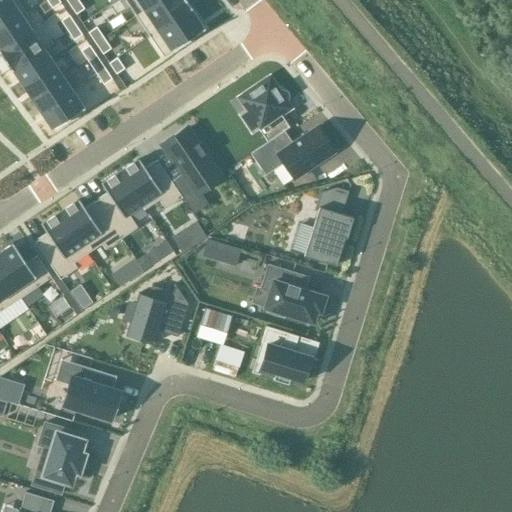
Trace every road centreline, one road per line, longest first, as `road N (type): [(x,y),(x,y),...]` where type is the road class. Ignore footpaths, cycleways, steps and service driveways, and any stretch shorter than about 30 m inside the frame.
road 1 (residential): [(108,511),(138,438),(173,383),(311,416),(334,391),(398,174),(274,31)]
road 2 (track): [(161,511),(181,473),(200,458),(229,459),(315,496),(336,497),(434,229),(459,222),(511,275)]
road 3 (residential): [(0,215),(274,31)]
road 4 (unclassified): [(341,0),(511,197)]
